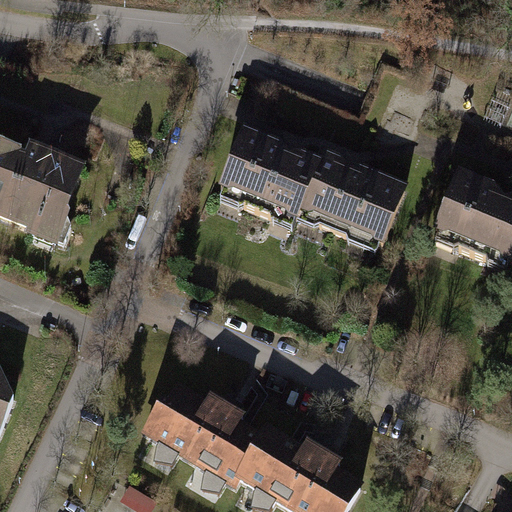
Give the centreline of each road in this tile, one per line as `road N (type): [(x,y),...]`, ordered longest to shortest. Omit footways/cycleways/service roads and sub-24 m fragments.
road 1 (residential): [(511,457),(126,303)]
road 2 (track): [(204,24),(260,20),(511,56)]
road 3 (residential): [(225,57),(126,303)]
road 4 (residential): [(225,57),(204,24),(124,21),(74,33),(0,20)]
road 5 (residential): [(126,303),(26,511)]
